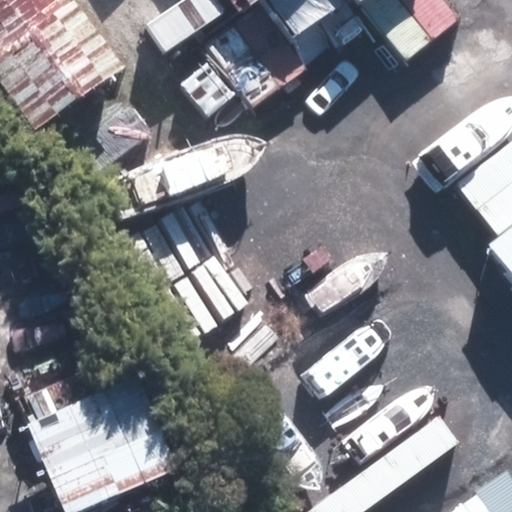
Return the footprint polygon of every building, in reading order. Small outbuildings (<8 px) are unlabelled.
[(0,0),(0,63),(45,128),(126,71),(75,0),(0,0)] [(366,0),(135,0),(230,127),(318,61),(300,36),(348,0),(359,0),(362,3),(366,0)] [(511,342),(511,326),(426,207),(402,225),(495,354),(511,342)] [(511,229),(495,243),(511,262),(511,229)] [(446,353),(402,286),(268,375),(312,442),(446,353)] [(83,511),(190,461),(148,374),(33,429),(36,435),(12,447),(26,476),(49,465),(71,511),(83,511)]
